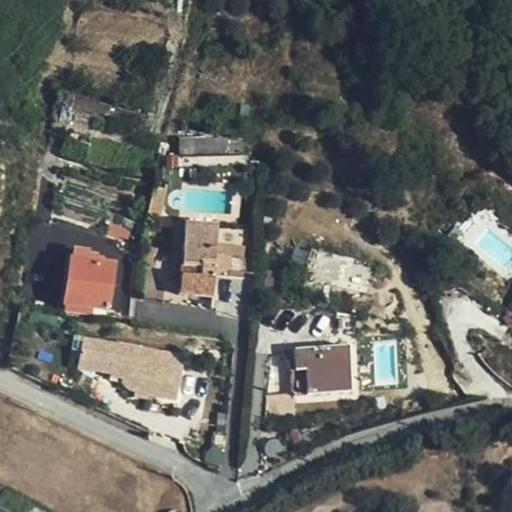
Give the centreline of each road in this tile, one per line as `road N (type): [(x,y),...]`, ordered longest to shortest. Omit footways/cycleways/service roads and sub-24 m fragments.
road 1 (residential): [(511,407),(406,428),(325,456),(223,507)]
road 2 (unclassified): [(223,507),(203,482),(0,381)]
